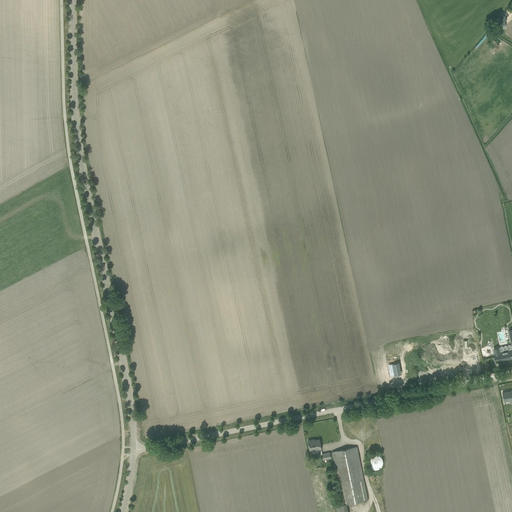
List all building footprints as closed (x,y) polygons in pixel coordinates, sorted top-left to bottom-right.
[(499,348),(493,349),(494,353),(496,362),(511,358),(511,354),(511,355),(511,354),(511,350),(500,352),(499,348)] [(389,365),(391,372),(399,370),(397,363),(389,365)] [(511,402),(511,389),(511,390),(511,391),(502,393),(504,401),(510,400),(510,403),(511,402)] [(313,440),(313,439),(308,440),(310,451),(317,449),(317,450),(321,449),(319,439),(313,440)] [(336,506),(336,511),(347,511),(346,504),(368,500),(357,447),(332,452),(343,505),(336,506)] [(383,462),(383,461),(383,460),(383,459),(382,459),(382,458),(382,457),(381,457),(381,456),(380,456),(379,455),(378,455),(378,454),(377,454),(376,454),(375,454),(374,454),(373,454),(372,455),(371,455),(370,456),(369,457),(368,458),(368,459),(368,460),(367,460),(367,461),(367,462),(367,463),(368,464),(368,465),(368,466),(369,466),(369,467),(370,467),(370,468),(371,469),(372,469),(373,469),(374,469),(375,470),(376,470),(378,469),(379,469),(380,468),(381,467),(382,466),(382,465),(383,464),(383,463),(383,462)]
